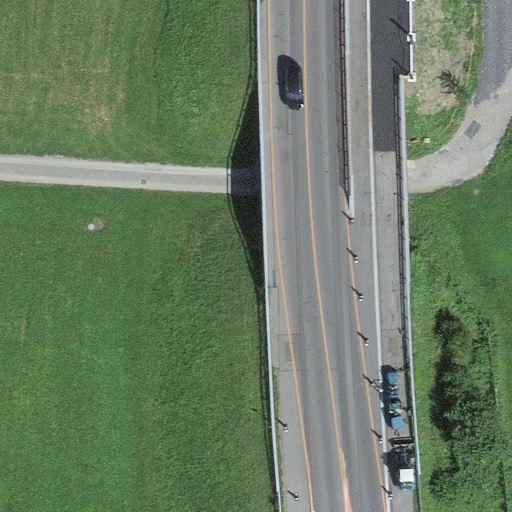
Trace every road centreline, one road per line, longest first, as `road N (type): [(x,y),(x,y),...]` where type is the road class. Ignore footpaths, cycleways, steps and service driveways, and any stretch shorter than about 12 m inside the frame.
road 1 (track): [(511,147),(488,161),(410,172),(257,181),(0,169)]
road 2 (trunk): [(374,511),(355,0)]
road 3 (trunk): [(319,0),(327,511)]
